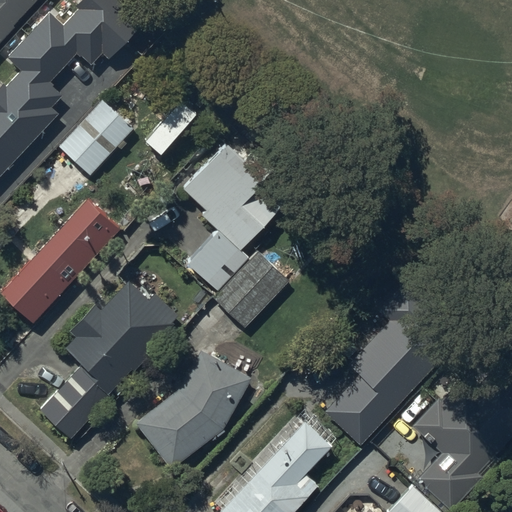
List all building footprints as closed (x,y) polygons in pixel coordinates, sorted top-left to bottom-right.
[(0,0),(0,36),(15,21),(11,18),(29,0),(0,0)] [(0,167),(57,107),(50,101),(61,89),(48,76),(76,46),(89,58),(100,46),(107,51),(143,15),(125,0),(74,0),(77,3),(62,19),(48,7),(7,51),(19,64),(5,80),(2,77),(0,79),(0,167)] [(88,170),(132,123),(101,95),(58,142),(88,170)] [(186,256),(215,283),(244,252),(237,245),(288,190),(225,133),(180,182),(203,203),(198,208),(215,224),(186,256)] [(0,287),(33,318),(119,224),(83,192),(0,283),(0,287)] [(288,278),(257,248),(213,294),(245,324),(288,278)] [(128,275),(101,304),(95,298),(70,325),(76,331),(65,343),(82,359),(42,403),(73,433),(115,387),(118,390),(128,380),(121,374),(132,362),(134,364),(156,343),(152,339),(179,311),(153,286),(147,293),(128,275)] [(360,441),(451,344),(408,304),(354,361),(361,368),(324,407),(360,441)] [(171,464),(221,424),(250,374),(201,345),(177,385),(135,418),(171,464)] [(440,448),(416,473),(450,506),(484,471),(478,466),(511,431),(511,385),(497,371),(475,394),(456,375),(412,420),(440,448)] [(289,511),(317,482),(303,469),(335,434),(305,407),(264,452),(259,447),(211,499),(221,509),(218,511),(289,511)] [(412,480),(384,510),(386,511),(439,511),(443,508),(412,480)]
